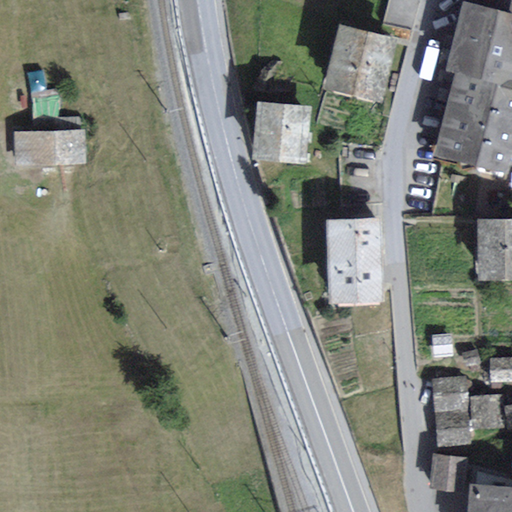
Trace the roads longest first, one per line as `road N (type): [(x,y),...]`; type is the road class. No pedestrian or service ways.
road 1 (secondary): [(196,0),(218,114),(352,511)]
road 2 (unclassified): [(431,0),(400,116),(392,200),(420,511)]
